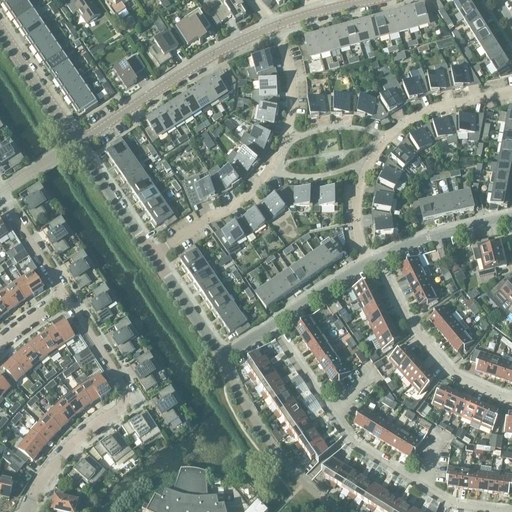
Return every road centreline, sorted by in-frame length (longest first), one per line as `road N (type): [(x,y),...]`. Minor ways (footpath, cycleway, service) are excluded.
road 1 (residential): [(499,511),(453,505),(354,445),(270,324)]
road 2 (residential): [(25,511),(59,457),(125,401),(125,389),(63,298)]
road 3 (tertiary): [(80,137),(210,56),(273,27)]
road 4 (residential): [(511,399),(454,378),(405,319),(375,257)]
road 5 (residential): [(153,252),(224,351),(270,324)]
road 6 (residential): [(153,252),(237,203),(270,169)]
road 7 (residential): [(375,257),(511,216)]
road 8 (tertiary): [(0,26),(80,137)]
road 9 (residential): [(153,252),(80,137)]
road 10 (residential): [(388,138),(434,108),(511,91)]
